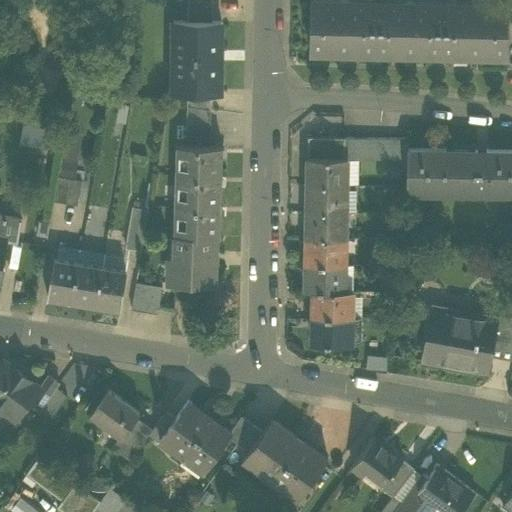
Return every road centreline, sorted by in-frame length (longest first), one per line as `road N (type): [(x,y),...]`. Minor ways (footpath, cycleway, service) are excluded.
road 1 (residential): [(264,372),(267,93)]
road 2 (residential): [(264,372),(0,324)]
road 3 (residential): [(511,418),(264,372)]
road 4 (residential): [(267,93),(511,115)]
